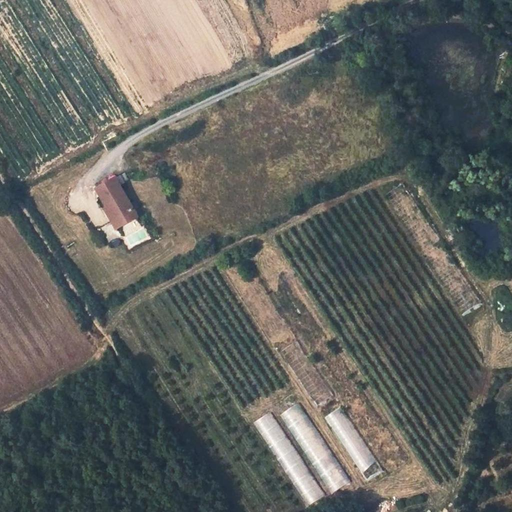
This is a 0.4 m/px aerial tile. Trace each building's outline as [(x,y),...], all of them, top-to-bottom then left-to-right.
[(117,181),(98,191),(109,211),(112,209),(119,222),(135,213),(117,181)] [(109,211),(106,212),(117,232),(139,221),(135,213),(119,222),(112,209),(109,211)] [(330,374),(383,469),(398,460),(345,365),(330,374)] [(316,405),(327,401),(323,392),(313,395),(316,405)] [(299,402),(282,413),(332,492),(349,481),(299,402)] [(341,406),(324,417),(365,481),(382,470),(341,406)] [(304,506),(322,497),(274,410),(256,420),(304,506)]
